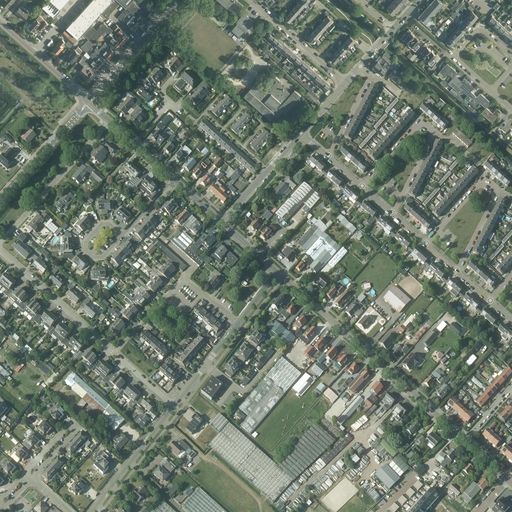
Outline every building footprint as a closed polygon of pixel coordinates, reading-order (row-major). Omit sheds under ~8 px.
[(3,0),(1,3),(7,8),(14,0),(3,0)] [(47,0),(42,6),(54,16),(61,9),(61,8),(67,0),(47,0)] [(77,39),(113,0),(92,0),(66,29),(70,33),(77,39)] [(111,15),(121,3),(117,0),(113,0),(111,3),(101,14),(102,15),(107,19),(111,15)] [(219,0),(227,7),(228,7),(236,15),(244,6),(237,0),(219,0)] [(306,4),(300,0),(299,2),(298,2),(296,3),(296,4),(302,9),(304,6),(307,9),(306,9),(307,11),(310,8),(306,4)] [(398,0),(394,0),(391,3),(398,9),(403,4),(398,0)] [(140,7),(137,4),(133,1),(126,8),(134,15),(132,17),(140,24),(142,22),(145,19),(137,11),(139,8),(140,7)] [(438,8),(432,2),(428,7),(434,12),(438,8)] [(455,9),(456,9),(457,11),(459,9),(461,10),(465,5),(461,2),(455,9)] [(393,14),(398,9),(391,3),(387,9),(393,14)] [(302,9),(296,4),(297,4),(293,9),(298,13),(302,9)] [(29,14),(20,6),(15,12),(23,20),(29,14)] [(434,12),(428,7),(424,12),(430,17),(434,12)] [(298,13),(293,9),(289,13),(294,17),(298,13)] [(472,11),(469,14),(468,13),(466,15),(473,21),(478,16),(472,11)] [(430,17),(424,12),(420,16),(426,22),(428,20),(427,19),(430,17)] [(294,17),(289,13),(285,18),(290,22),(294,17)] [(253,22),(244,14),(230,29),(239,38),(253,22)] [(327,15),(323,20),(328,24),(330,22),(332,23),(334,21),(332,20),(327,15)] [(473,21),(466,15),(464,17),(466,18),(463,21),(469,26),(473,21)] [(34,30),(39,34),(40,33),(48,24),(39,16),(37,18),(37,17),(34,21),(31,25),(29,24),(27,27),(27,28),(29,30),(30,30),(31,29),(33,31),(34,30)] [(441,19),(437,23),(433,28),(434,30),(441,22),(445,18),(443,16),(441,19)] [(487,21),(492,25),(496,20),(492,16),(487,21)] [(140,24),(132,17),(131,18),(128,22),(130,24),(130,25),(135,30),(140,24)] [(497,18),(496,20),(492,25),(496,29),(501,24),(498,21),(499,20),(497,18)] [(328,24),(323,20),(319,24),(324,29),(328,24)] [(463,21),(461,23),(459,22),(457,24),(465,31),(469,26),(463,21)] [(104,23),(93,35),(88,40),(93,44),(99,38),(101,35),(105,31),(110,26),(108,27),(104,23)] [(113,28),(121,35),(126,40),(129,36),(116,24),(113,28)] [(324,29),(319,24),(315,29),(320,33),(324,29)] [(465,31),(457,24),(453,29),(460,35),(465,31)] [(505,28),(507,25),(506,24),(505,24),(503,26),(501,24),(496,29),(501,33),(505,28)] [(505,28),(501,33),(505,37),(510,32),(511,28),(508,25),(505,28)] [(121,35),(119,37),(118,38),(116,35),(114,37),(109,34),(113,29),(110,26),(105,31),(107,33),(108,32),(109,34),(115,39),(117,40),(117,39),(122,44),(126,40),(121,35)] [(404,39),(408,43),(415,36),(411,32),(411,31),(409,28),(401,37),(403,40),(404,39)] [(320,33),(315,29),(311,33),(316,38),(320,33)] [(460,35),(453,29),(449,34),(456,40),(460,35)] [(264,38),(268,42),(275,35),(270,31),(266,36),(264,38)] [(456,40),(449,34),(447,32),(445,35),(448,37),(446,40),(452,45),(456,40)] [(70,33),(67,37),(66,38),(73,44),(77,39),(70,33)] [(311,33),(307,38),(312,42),(315,40),(317,42),(316,43),(318,45),(321,42),(316,38),(311,33)] [(115,39),(109,34),(107,36),(119,48),(122,44),(117,39),(117,40),(115,39)] [(275,35),(268,42),(271,44),(273,46),(274,46),(280,39),(275,35)] [(350,36),(346,40),(351,45),(353,42),(356,45),(355,46),(357,47),(359,44),(355,40),(350,36)] [(420,40),(415,36),(408,43),(413,47),(412,48),(415,50),(423,41),(420,39),(420,40)] [(280,39),(274,46),(275,47),(277,46),(279,48),(284,43),(280,39)] [(62,46),(65,42),(62,40),(59,44),(59,43),(53,49),(58,53),(63,48),(62,46)] [(88,40),(81,48),(86,53),(89,49),(91,48),(91,47),(93,44),(88,40)] [(351,45),(346,40),(342,45),(347,49),(349,47),(352,49),(351,50),(353,52),(355,49),(351,45)] [(102,46),(112,56),(115,52),(105,43),(102,46)] [(284,43),(279,48),(280,48),(282,50),(280,52),(282,54),(288,47),(284,43)] [(420,54),(424,58),(431,50),(427,46),(427,45),(425,43),(417,52),(419,54),(420,54)] [(347,49),(342,45),(338,49),(343,54),(345,51),(348,54),(347,54),(349,56),(352,53),(347,49)] [(112,56),(102,46),(99,49),(97,47),(95,50),(96,51),(100,55),(102,53),(109,59),(112,56)] [(288,47),(282,54),(284,56),(286,54),(288,56),(293,51),(289,47),(288,47)] [(80,54),(74,49),(66,58),(68,60),(69,61),(72,63),(80,54)] [(343,54),(338,49),(334,54),(339,58),(341,56),(344,58),(343,59),(345,61),(348,58),(343,54)] [(102,56),(100,55),(96,51),(95,50),(91,55),(92,57),(93,57),(94,59),(102,67),(103,66),(105,64),(100,59),(102,56)] [(436,54),(431,50),(424,58),(429,62),(428,62),(431,65),(435,60),(437,62),(441,58),(439,56),(436,53),(436,54)] [(288,56),(286,58),(291,62),(297,55),(294,51),(293,51),(288,56)] [(373,63),(374,64),(372,66),(377,70),(390,56),(385,52),(381,56),(380,55),(373,63)] [(339,58),(334,54),(330,58),(335,63),(337,60),(340,62),(339,63),(341,65),(344,62),(339,58)] [(297,55),(291,62),(293,64),(295,62),(298,64),(303,60),(302,59),(298,56),(297,55)] [(390,56),(377,70),(381,75),(387,69),(384,66),(392,58),(390,56)] [(102,67),(94,59),(91,63),(99,70),(102,67)] [(175,59),(167,68),(173,73),(177,69),(178,70),(177,72),(179,74),(180,72),(185,68),(175,59)] [(297,67),(297,68),(301,72),(308,64),(307,64),(303,60),(298,64),(298,65),(299,65),(297,67)] [(95,75),(89,69),(89,70),(87,69),(87,68),(90,65),(87,63),(84,65),(87,68),(85,70),(87,72),(87,73),(92,78),(95,75)] [(447,63),(442,69),(446,72),(452,78),(453,77),(457,72),(447,63)] [(308,64),(301,72),(306,76),(308,73),(312,68),(308,64)] [(87,68),(84,65),(81,69),(79,71),(84,75),(83,76),(89,81),(92,78),(87,73),(87,72),(85,70),(87,68)] [(308,73),(306,76),(310,80),(317,72),(316,72),(312,68),(308,73)] [(148,76),(145,79),(150,84),(153,81),(155,83),(159,79),(160,80),(163,76),(156,69),(149,77),(148,76)] [(192,88),(199,82),(196,79),(197,79),(188,71),(181,78),(182,79),(175,86),(179,90),(186,83),(192,88)] [(317,72),(310,80),(314,84),(317,81),(321,76),(317,72)] [(280,80),(279,80),(274,75),(263,86),(262,85),(257,81),(244,96),(273,122),(283,111),(285,112),(301,95),(294,90),(291,93),(282,85),(281,86),(277,83),(280,80)] [(317,81),(314,84),(315,84),(319,88),(326,80),(321,76),(317,81)] [(459,83),(453,77),(452,78),(448,83),(459,92),(461,89),(462,89),(459,87),(462,83),(460,81),(459,83)] [(463,78),(460,81),(462,83),(459,87),(462,89),(461,89),(464,92),(463,93),(466,96),(469,93),(470,92),(474,87),(463,78)] [(326,80),(319,88),(324,92),(326,90),(330,85),(326,80)] [(146,83),(141,89),(144,92),(141,95),(147,102),(153,95),(150,92),(149,91),(152,88),(146,83)] [(372,84),(369,89),(376,93),(377,89),(379,90),(380,88),(372,84)] [(190,99),(195,104),(196,105),(206,94),(207,96),(210,92),(205,88),(203,91),(200,88),(190,99)] [(376,93),(369,89),(366,95),(373,98),(375,95),(376,96),(377,94),(376,93)] [(476,98),(470,92),(469,93),(465,98),(475,107),(479,104),(476,102),(479,98),(477,96),(476,98)] [(480,93),(477,96),(479,98),(476,102),(479,104),(480,102),(486,107),(486,108),(486,107),(491,102),(480,93)] [(373,98),(366,95),(364,100),(370,103),(373,98)] [(229,105),(232,101),(226,96),(223,99),(221,101),(227,107),(229,105)] [(134,110),(138,106),(138,105),(139,106),(141,104),(137,100),(135,102),(136,103),(135,104),(128,98),(123,104),(118,109),(125,115),(131,108),(134,110)] [(396,99),(391,104),(385,111),(387,114),(398,101),(396,99)] [(370,103),(364,100),(361,105),(367,109),(370,103)] [(227,107),(221,101),(216,106),(222,112),(227,107)] [(399,102),(391,110),(394,113),(402,105),(399,102)] [(469,102),(466,105),(475,115),(478,112),(469,102)] [(428,106),(427,107),(424,104),(423,105),(421,107),(420,109),(426,114),(430,110),(431,108),(428,106)] [(367,109),(361,105),(358,110),(365,114),(367,109)] [(216,106),(212,111),(218,117),(222,112),(216,106)] [(137,126),(145,118),(141,114),(143,111),(138,107),(133,112),(136,115),(131,120),(137,126)] [(492,113),(486,107),(486,108),(486,107),(481,112),(492,122),(497,116),(493,112),(492,113)] [(365,114),(358,110),(355,116),(362,119),(365,114)] [(430,110),(426,114),(431,119),(435,115),(437,114),(434,111),(433,113),(430,110)] [(409,111),(405,115),(411,120),(415,115),(409,111)] [(248,122),(251,119),(245,113),(242,117),(240,119),(246,124),(248,122)] [(405,115),(405,116),(403,114),(401,117),(403,118),(401,120),(407,125),(411,120),(405,115)] [(376,129),(387,117),(385,115),(374,127),(376,129)] [(435,115),(431,119),(437,125),(443,118),(440,117),(439,118),(435,115)] [(11,125),(18,118),(15,116),(9,123),(11,125)] [(364,120),(362,119),(355,116),(353,121),(359,124),(361,122),(362,122),(363,122),(364,120)] [(447,126),(445,123),(443,121),(445,118),(444,117),(443,118),(437,125),(443,130),(447,126)] [(243,128),(246,125),(246,124),(240,119),(239,120),(237,123),(236,124),(242,129),(243,128)] [(199,126),(204,131),(210,125),(204,120),(199,126)] [(401,120),(397,124),(403,129),(407,125),(401,120)] [(359,124),(353,121),(350,126),(356,130),(359,124)] [(160,145),(167,137),(169,135),(168,135),(166,136),(163,134),(162,135),(160,133),(165,128),(160,123),(156,128),(159,130),(158,131),(157,131),(152,137),(160,145)] [(232,127),(230,128),(231,129),(237,135),(242,129),(236,124),(233,127),(232,127)] [(397,124),(393,129),(399,134),(403,129),(397,124)] [(215,129),(210,125),(204,131),(209,135),(215,129)] [(356,130),(350,126),(347,132),(355,136),(356,133),(355,132),(356,130)] [(220,134),(215,129),(209,135),(215,140),(220,134)] [(393,129),(389,133),(395,138),(399,134),(393,129)] [(28,144),(36,136),(30,130),(22,139),(28,144)] [(268,140),(271,136),(265,131),(264,130),(262,132),(263,133),(262,134),(260,136),(266,142),(268,140)] [(361,149),(376,133),(374,131),(359,147),(361,149)] [(355,136),(347,132),(344,137),(351,141),(352,138),(355,139),(356,137),(355,136)] [(385,134),(387,136),(385,138),(391,142),(395,138),(389,133),(387,132),(385,134)] [(225,139),(220,134),(215,140),(220,145),(225,139)] [(169,154),(174,148),(176,150),(179,146),(178,144),(176,146),(171,142),(175,137),(173,135),(170,138),(167,142),(169,144),(164,149),(169,154)] [(262,146),(265,143),(266,142),(260,136),(259,137),(256,140),(255,141),(261,147),(262,146)] [(391,142),(385,138),(383,137),(381,139),(379,141),(381,142),(387,147),(391,142)] [(225,150),(231,143),(231,144),(233,142),(231,140),(229,142),(225,139),(220,145),(224,149),(225,150)] [(251,144),(249,145),(250,147),(256,152),(261,147),(255,141),(252,145),(251,144)] [(442,144),(436,141),(433,146),(439,150),(441,146),(444,148),(445,145),(445,144),(443,143),(442,144)] [(381,142),(377,147),(383,151),(387,147),(381,142)] [(96,151),(97,151),(91,157),(99,164),(105,157),(104,156),(107,154),(107,153),(109,152),(111,154),(115,150),(108,143),(104,148),(106,149),(104,151),(100,147),(96,151)] [(236,148),(231,143),(225,150),(230,154),(236,148)] [(377,147),(375,146),(374,147),(375,149),(373,151),(379,156),(383,151),(377,147)] [(440,150),(433,146),(430,152),(437,155),(438,152),(440,153),(441,151),(440,150)] [(205,156),(209,151),(205,147),(201,152),(205,156)] [(340,152),(346,157),(350,153),(344,147),(340,152)] [(236,148),(230,154),(235,159),(241,153),(236,148)] [(15,154),(10,149),(4,155),(3,155),(0,158),(0,163),(7,169),(13,163),(10,160),(15,154)] [(188,156),(184,152),(181,150),(174,158),(179,163),(183,158),(186,159),(188,156)] [(374,161),(379,156),(373,151),(369,156),(374,161)] [(437,155),(430,152),(428,157),(434,160),(436,157),(437,158),(439,156),(437,155)] [(241,153),(235,159),(239,162),(237,164),(239,166),(241,164),(246,157),(241,153)] [(350,153),(346,157),(352,162),(355,158),(350,153)] [(313,156),(311,159),(308,157),(307,159),(315,166),(319,162),(313,156)] [(462,159),(460,156),(449,169),(451,171),(462,159)] [(246,157),(241,164),(246,168),(251,162),(246,157)] [(434,160),(428,157),(425,162),(431,166),(434,167),(436,162),(434,161),(434,160)] [(355,158),(352,162),(357,168),(361,163),(355,158)] [(223,162),(219,159),(213,165),(217,169),(223,162)] [(189,162),(184,168),(189,172),(193,166),(195,164),(191,160),(189,162)] [(251,173),(257,167),(259,165),(257,164),(255,166),(251,162),(246,168),(251,173)] [(326,167),(319,162),(315,166),(324,174),(326,172),(323,170),(326,167)] [(431,166),(425,162),(422,168),(429,171),(431,166)] [(484,166),(490,171),(494,167),(488,162),(484,166)] [(361,163),(357,168),(363,173),(367,169),(361,163)] [(127,168),(124,165),(119,171),(122,173),(123,172),(125,174),(127,172),(130,174),(136,168),(131,164),(127,168)] [(89,173),(90,173),(92,175),(90,176),(100,185),(105,179),(95,170),(94,172),(93,170),(86,165),(84,168),(82,166),(72,178),(79,184),(89,173)] [(194,173),(192,175),(197,179),(202,174),(201,173),(203,171),(200,168),(201,167),(198,165),(193,171),(194,173)] [(500,172),(497,170),(498,168),(495,165),(494,167),(490,171),(496,177),(500,172)] [(141,173),(136,168),(130,174),(133,177),(131,179),(133,181),(132,182),(135,185),(140,180),(137,177),(141,173)] [(429,171),(422,168),(419,173),(426,176),(429,171)] [(473,168),(472,168),(469,172),(474,177),(478,172),(473,168)] [(236,174),(237,174),(235,172),(232,176),(233,177),(231,180),(234,182),(239,177),(236,174)] [(330,172),(328,174),(326,172),(324,174),(326,176),(332,182),(337,177),(330,172)] [(440,187),(451,174),(449,172),(438,184),(440,187)] [(469,172),(465,177),(470,181),(474,177),(469,172)] [(500,172),(496,177),(501,182),(505,177),(500,172)] [(426,176),(419,173),(417,178),(423,182),(426,176)] [(208,179),(211,176),(208,174),(206,177),(201,182),(205,186),(210,181),(208,179)] [(343,183),(337,177),(332,182),(334,183),(339,187),(341,189),(343,188),(340,185),(343,183)] [(465,177),(461,181),(466,186),(470,181),(465,177)] [(511,183),(509,180),(505,177),(501,182),(507,187),(511,183)] [(423,182),(417,178),(414,184),(420,187),(423,182)] [(141,180),(135,186),(127,195),(135,202),(137,200),(130,195),(130,194),(131,195),(137,188),(138,189),(142,185),(146,190),(152,183),(148,179),(144,183),(141,180)] [(293,190),(296,186),(288,179),(285,183),(286,183),(285,185),(282,183),(272,194),(278,200),(290,187),(293,190)] [(461,181),(457,186),(462,190),(466,186),(461,181)] [(217,182),(214,186),(210,191),(214,195),(221,188),(222,186),(217,182)] [(310,209),(321,198),(303,182),(275,214),(293,230),(311,210),(310,209)] [(157,187),(152,183),(146,190),(151,194),(147,198),(152,202),(158,196),(154,191),(157,187)] [(420,187),(414,184),(411,189),(418,192),(420,187)] [(454,186),(455,188),(453,190),(458,195),(462,190),(457,186),(455,185),(454,186)] [(348,187),(345,190),(343,188),(341,189),(343,191),(343,192),(350,197),(354,193),(348,187)] [(221,188),(214,195),(219,199),(226,192),(221,188)] [(425,206),(440,190),(437,188),(423,204),(425,206)] [(416,195),(418,193),(418,192),(411,189),(408,195),(415,198),(416,195)] [(453,190),(449,195),(454,199),(458,195),(453,190)] [(226,192),(219,199),(224,203),(228,199),(226,197),(229,193),(227,191),(226,192)] [(67,207),(72,202),(75,198),(69,193),(66,196),(64,195),(54,206),(61,212),(63,209),(65,211),(68,208),(67,207)] [(360,198),(354,193),(350,197),(356,203),(353,205),(356,207),(358,205),(360,203),(358,201),(360,198)] [(449,195),(445,199),(450,204),(454,199),(449,195)] [(509,203),(500,198),(497,204),(504,207),(505,204),(508,206),(509,203)] [(445,199),(441,204),(446,208),(450,204),(445,199)] [(99,211),(102,211),(103,211),(103,214),(105,214),(104,200),(103,200),(103,202),(95,202),(96,211),(99,211)] [(113,201),(107,201),(105,202),(105,200),(104,200),(105,214),(106,214),(106,211),(110,211),(110,210),(113,210),(113,201)] [(179,209),(176,207),(177,206),(172,201),(167,206),(165,204),(159,210),(157,213),(161,217),(164,214),(166,211),(169,214),(172,212),(174,214),(179,209)] [(365,202),(362,205),(360,203),(358,205),(367,212),(371,208),(365,202)] [(441,204),(439,202),(438,205),(439,206),(437,208),(442,213),(446,208),(441,204)] [(506,208),(504,207),(497,204),(495,209),(501,212),(502,210),(505,211),(506,208)] [(404,209),(410,214),(414,210),(408,205),(404,209)] [(118,221),(119,222),(128,211),(127,211),(126,212),(120,207),(114,213),(117,215),(116,216),(119,219),(118,221)] [(442,213),(437,208),(436,209),(434,207),(431,211),(433,213),(438,217),(442,213)] [(377,213),(371,208),(367,212),(374,219),(370,223),(372,224),(375,220),(377,218),(375,216),(377,213)] [(414,210),(410,214),(416,220),(420,215),(415,211),(417,210),(415,208),(414,210)] [(503,214),(501,212),(495,209),(492,214),(498,218),(500,215),(501,216),(502,216),(503,214)] [(128,211),(119,222),(120,223),(122,221),(125,224),(125,223),(128,225),(134,219),(128,213),(129,212),(128,211)] [(272,215),(269,212),(267,211),(262,216),(267,221),(272,215)] [(183,221),(188,216),(184,212),(179,217),(178,217),(175,221),(181,226),(184,222),(183,221)] [(35,232),(42,224),(54,234),(58,229),(51,223),(53,221),(43,213),(39,217),(38,216),(29,226),(35,232)] [(162,218),(161,217),(157,213),(154,216),(153,215),(151,217),(150,217),(147,220),(145,218),(144,219),(155,228),(154,227),(154,226),(159,221),(162,218)] [(79,219),(78,220),(88,229),(90,228),(88,226),(91,223),(90,223),(92,220),(85,214),(80,220),(79,219)] [(341,214),(337,219),(352,234),(357,229),(341,214)] [(501,219),(498,218),(492,214),(489,220),(495,223),(497,220),(500,221),(501,219)] [(420,215),(416,220),(422,225),(425,221),(420,215)] [(382,218),(379,220),(377,218),(375,220),(378,222),(384,228),(388,223),(382,218)] [(155,228),(144,219),(143,221),(145,222),(142,225),(150,232),(153,228),(154,229),(155,228)] [(87,230),(88,229),(78,220),(78,221),(79,222),(73,228),(80,234),(82,231),(83,232),(85,229),(87,230)] [(182,227),(185,229),(188,232),(189,230),(195,236),(202,228),(196,223),(194,225),(188,220),(182,227)] [(258,225),(260,223),(257,220),(255,222),(250,227),(255,231),(259,226),(258,225)] [(328,228),(319,220),(297,244),(306,252),(328,228)] [(498,224),(495,223),(489,220),(486,225),(493,228),(494,225),(497,226),(498,224)] [(425,221),(422,225),(428,230),(431,226),(425,221)] [(394,229),(388,223),(384,228),(393,236),(394,234),(392,231),(394,229)] [(150,232),(142,225),(140,228),(138,227),(137,228),(147,237),(148,236),(146,235),(150,232)] [(493,228),(486,225),(484,230),(490,234),(493,228)] [(261,232),(263,234),(260,236),(265,240),(269,236),(270,237),(273,234),(265,227),(261,232)] [(147,237),(137,228),(136,229),(138,231),(135,234),(135,235),(133,237),(140,243),(145,237),(146,238),(147,237)] [(489,236),(490,235),(490,234),(484,230),(481,236),(487,239),(489,236)] [(504,244),(511,234),(511,230),(502,242),(504,244)] [(184,233),(178,239),(179,240),(181,242),(183,244),(185,246),(188,248),(194,241),(184,233)] [(340,248),(324,233),(305,254),(308,256),(303,261),(303,262),(301,264),(300,263),(296,268),(300,272),(305,267),(308,270),(310,268),(316,274),(321,268),(340,248)] [(399,233),(397,236),(394,234),(393,236),(395,238),(401,243),(405,239),(399,233)] [(204,235),(194,246),(192,244),(188,248),(194,254),(203,243),(209,248),(216,240),(210,235),(207,238),(204,235)] [(489,240),(487,239),(481,236),(478,241),(484,244),(486,245),(488,246),(489,243),(487,242),(489,240)] [(61,245),(61,247),(75,246),(75,244),(72,244),(72,240),(71,240),(71,237),(62,237),(63,245),(61,245)] [(187,267),(156,239),(152,244),(156,248),(164,256),(169,261),(182,272),(187,267)] [(411,244),(405,239),(401,243),(410,251),(411,249),(409,247),(411,244)] [(32,253),(20,242),(18,240),(14,244),(17,246),(14,248),(26,259),(32,253)] [(122,244),(121,245),(131,254),(132,254),(131,253),(131,252),(136,247),(129,241),(127,243),(124,246),(122,244)] [(484,244),(478,241),(475,246),(482,250),(483,247),(484,247),(485,245),(484,245),(484,244)] [(150,255),(156,248),(152,244),(146,252),(150,255)] [(131,254),(121,245),(120,246),(122,248),(119,251),(126,258),(129,254),(130,255),(131,254)] [(489,264),(504,247),(501,245),(487,261),(489,264)] [(75,246),(61,247),(61,248),(63,248),(63,255),(72,255),(72,252),(73,252),(73,248),(75,248),(75,246)] [(482,250),(475,246),(472,252),(479,255),(482,250)] [(49,254),(43,248),(40,251),(47,257),(49,254)] [(211,255),(214,257),(217,260),(219,259),(220,260),(225,254),(227,253),(226,251),(221,248),(218,251),(216,249),(211,255)] [(333,268),(347,252),(342,248),(328,263),(333,268)] [(416,248),(414,251),(411,249),(410,251),(411,252),(412,253),(416,256),(413,259),(416,261),(418,258),(422,254),(416,248)] [(190,259),(195,254),(194,254),(190,250),(186,255),(190,259)] [(227,250),(226,251),(227,253),(225,254),(229,258),(226,261),(232,267),(238,261),(235,258),(236,257),(235,255),(234,256),(227,250)] [(293,256),(295,254),(296,253),(294,252),(293,253),(292,251),(291,250),(289,252),(286,250),(284,253),(285,255),(286,256),(286,257),(285,258),(289,262),(294,257),(293,256)] [(126,258),(119,251),(116,254),(114,253),(113,254),(117,257),(123,263),(124,262),(123,261),(126,258)] [(39,252),(38,253),(34,258),(36,260),(37,259),(37,260),(40,256),(42,257),(43,255),(39,252)] [(117,257),(113,254),(112,255),(114,257),(111,260),(112,260),(110,263),(116,269),(121,263),(122,263),(123,264),(123,263),(117,257)] [(428,259),(422,254),(418,258),(424,264),(427,266),(428,264),(426,262),(428,259)] [(76,268),(76,269),(85,259),(84,257),(82,259),(79,257),(77,255),(71,262),(77,267),(76,268)] [(201,260),(197,256),(192,261),(197,265),(201,260)] [(85,259),(76,269),(77,269),(78,268),(84,274),(90,267),(88,265),(88,264),(85,262),(87,260),(85,259)] [(510,266),(505,261),(503,259),(501,262),(503,263),(501,265),(506,270),(510,266)] [(43,274),(48,269),(38,260),(33,265),(43,274)] [(478,267),(475,265),(473,263),(472,262),(468,267),(474,272),(478,267)] [(169,264),(167,267),(164,264),(162,267),(164,269),(171,275),(175,270),(169,264)] [(431,266),(428,264),(427,266),(423,270),(426,273),(429,268),(435,274),(439,269),(433,264),(431,266)] [(497,266),(499,268),(496,270),(502,275),(506,270),(501,265),(500,265),(499,264),(497,266)] [(157,275),(151,270),(147,266),(144,268),(154,277),(157,275)] [(478,267),(474,272),(480,277),(484,273),(478,267)] [(99,281),(100,281),(99,268),(97,268),(98,270),(93,271),(90,271),(91,280),(99,280),(99,281)] [(101,268),(99,268),(100,281),(101,281),(101,280),(102,280),(102,282),(103,283),(107,283),(108,281),(108,279),(109,279),(108,270),(105,271),(105,270),(101,270),(101,268)] [(171,275),(164,269),(160,274),(167,280),(171,275)] [(446,275),(439,269),(435,274),(441,279),(442,280),(444,282),(446,280),(443,277),(446,275)] [(219,278),(221,275),(215,271),(209,279),(212,281),(209,285),(214,289),(220,282),(214,278),(216,276),(219,278)] [(490,278),(489,277),(486,275),(484,273),(480,277),(486,282),(490,278)] [(0,284),(1,283),(4,286),(11,279),(6,275),(1,280),(0,279),(0,284)] [(59,289),(65,283),(56,275),(50,281),(59,289)] [(323,288),(328,282),(320,275),(315,281),(323,288)] [(490,278),(486,282),(492,288),(496,283),(495,283),(499,278),(497,276),(493,281),(490,278)] [(158,289),(152,283),(148,288),(138,278),(135,281),(148,293),(150,291),(154,294),(158,289)] [(156,278),(154,281),(151,279),(149,281),(152,283),(158,289),(162,284),(156,278)] [(15,283),(11,279),(4,286),(3,288),(6,291),(3,293),(7,297),(12,291),(10,289),(15,283)] [(450,279),(448,282),(446,280),(444,282),(441,284),(440,286),(441,288),(446,283),(446,284),(452,289),(457,285),(450,279)] [(136,281),(135,281),(134,280),(131,282),(140,290),(138,292),(136,294),(140,298),(146,303),(150,298),(146,295),(148,293),(141,287),(136,281)] [(72,282),(67,288),(70,290),(71,289),(72,290),(76,286),(75,285),(77,284),(73,281),(72,282)] [(334,293),(336,291),(339,294),(343,289),(340,286),(338,285),(337,285),(333,289),(331,291),(331,290),(326,295),(330,299),(335,294),(334,293)] [(463,290),(457,285),(452,289),(461,297),(463,295),(460,293),(463,290)] [(411,300),(395,286),(383,299),(399,313),(411,300)] [(14,304),(23,293),(19,289),(15,293),(12,291),(7,297),(10,299),(9,299),(14,304)] [(72,290),(67,296),(76,304),(81,298),(72,290)] [(335,303),(338,306),(338,307),(339,308),(340,308),(341,307),(341,305),(344,302),(344,303),(350,297),(345,292),(340,298),(335,303)] [(28,297),(23,293),(14,304),(19,308),(18,309),(20,311),(20,310),(26,303),(24,302),(28,297)] [(125,293),(123,295),(126,298),(129,301),(131,303),(132,303),(134,301),(125,293)] [(468,294),(465,297),(463,295),(461,297),(470,305),(474,300),(468,294)] [(86,306),(91,301),(93,299),(90,296),(88,298),(83,303),(86,306)] [(280,308),(286,301),(280,296),(272,306),(275,308),(273,310),(279,315),(283,311),(280,308)] [(146,303),(140,298),(137,300),(136,299),(134,301),(141,308),(146,303)] [(104,299),(101,303),(106,308),(110,304),(104,299)] [(480,306),(474,300),(470,305),(476,310),(477,311),(473,315),(470,315),(468,318),(471,321),(478,312),(480,310),(478,308),(480,306)] [(28,315),(37,305),(32,301),(28,305),(26,303),(20,310),(23,312),(23,311),(28,315)] [(357,318),(363,311),(361,309),(358,313),(356,311),(358,310),(352,304),(345,312),(351,317),(354,315),(357,318)] [(37,305),(28,315),(33,319),(32,319),(33,320),(32,320),(34,322),(40,316),(38,314),(42,309),(37,305)] [(92,319),(98,313),(89,305),(83,311),(92,319)] [(203,311),(198,317),(202,321),(201,322),(201,323),(208,315),(209,314),(207,312),(211,308),(208,306),(204,310),(203,311)] [(131,307),(127,311),(133,317),(137,312),(131,307)] [(194,314),(198,317),(203,311),(204,310),(201,307),(201,308),(199,307),(192,314),(193,315),(194,314)] [(291,307),(287,311),(285,309),(280,314),(286,320),(290,315),(291,316),(295,311),(291,307)] [(0,317),(2,319),(0,321),(0,323),(5,328),(8,324),(2,319),(6,314),(0,308),(0,317)] [(119,317),(114,312),(109,308),(107,310),(116,319),(114,321),(116,323),(114,325),(120,331),(125,326),(122,323),(120,322),(117,319),(119,317)] [(208,315),(201,323),(202,323),(203,322),(207,325),(213,319),(214,318),(212,316),(215,312),(213,310),(209,314),(208,315)] [(485,310),(482,312),(480,310),(478,312),(481,314),(487,320),(491,315),(485,310)] [(129,322),(133,317),(127,311),(122,316),(129,322)] [(41,328),(52,316),(48,312),(42,318),(40,316),(34,322),(41,328)] [(213,319),(207,325),(212,330),(211,331),(218,323),(216,321),(220,317),(217,314),(214,318),(213,319)] [(412,315),(403,324),(407,328),(416,318),(412,315)] [(497,321),(491,315),(487,320),(493,325),(495,328),(497,326),(495,323),(497,321)] [(57,320),(52,316),(41,328),(39,330),(40,331),(43,328),(43,327),(44,326),(47,328),(49,330),(48,331),(49,332),(46,335),(47,336),(49,334),(50,333),(54,328),(52,326),(57,320)] [(364,330),(371,322),(365,317),(358,324),(364,330)] [(301,327),(306,322),(301,318),(297,322),(297,323),(295,325),(299,328),(301,326),(301,327)] [(269,330),(289,346),(295,338),(292,336),(275,322),(269,330)] [(428,347),(437,336),(440,333),(447,326),(443,322),(436,330),(435,329),(432,332),(422,342),(428,347)] [(449,326),(458,335),(462,330),(454,322),(449,326)] [(218,323),(211,331),(211,332),(213,330),(217,334),(215,336),(217,338),(223,332),(221,330),(222,328),(222,329),(224,327),(220,324),(218,323)] [(60,336),(66,329),(61,324),(56,330),(54,328),(50,333),(49,334),(47,336),(48,336),(50,335),(51,336),(52,335),(54,336),(57,339),(60,336)] [(146,330),(145,332),(139,339),(140,340),(141,339),(145,342),(150,336),(152,333),(154,331),(150,327),(147,324),(143,328),(146,330)] [(116,336),(120,331),(114,325),(112,328),(110,326),(107,328),(112,332),(111,332),(113,334),(113,333),(116,336)] [(502,325),(499,328),(497,326),(495,328),(498,330),(504,335),(508,331),(502,325)] [(302,335),(298,339),(306,347),(310,343),(308,341),(311,337),(312,337),(316,332),(311,328),(306,334),(305,334),(303,336),(302,335)] [(471,330),(469,328),(462,336),(464,338),(471,330)] [(66,329),(60,336),(62,338),(61,340),(63,342),(61,343),(64,345),(68,341),(66,339),(71,333),(66,329)] [(298,329),(292,336),(295,338),(296,339),(302,333),(298,329)] [(267,335),(261,330),(258,333),(257,331),(253,336),(261,342),(267,335)] [(511,338),(511,334),(508,331),(504,335),(501,338),(504,341),(507,338),(510,341),(511,342),(511,339),(511,338)] [(207,335),(205,337),(212,344),(215,341),(207,335)] [(387,335),(379,344),(386,349),(394,340),(387,335)] [(152,338),(150,336),(145,342),(149,346),(155,340),(156,339),(153,337),(152,338)] [(198,336),(198,337),(195,340),(193,342),(200,348),(202,349),(202,348),(201,347),(205,343),(199,338),(198,336)] [(255,349),(261,342),(253,336),(249,341),(251,342),(249,345),(255,349)] [(70,343),(68,341),(64,345),(66,347),(67,346),(69,348),(71,346),(74,348),(80,341),(75,337),(70,343)] [(322,338),(313,349),(310,346),(304,353),(309,358),(316,350),(319,352),(327,343),(322,338)] [(160,343),(154,350),(159,355),(164,349),(165,348),(163,346),(167,342),(164,339),(160,343)] [(155,340),(149,346),(148,348),(149,348),(150,347),(154,350),(160,343),(157,341),(156,342),(155,340)] [(85,345),(80,341),(74,348),(72,350),(72,351),(72,352),(75,354),(73,356),(76,359),(82,353),(79,351),(85,345)] [(200,348),(193,342),(191,344),(192,345),(190,347),(196,353),(200,348)] [(255,350),(255,349),(249,345),(249,344),(246,347),(244,345),(241,350),(249,356),(254,349),(255,350)] [(405,354),(409,350),(404,345),(402,348),(400,348),(397,345),(391,352),(392,353),(392,354),(396,358),(402,352),(405,354)] [(196,353),(190,347),(189,346),(186,349),(188,350),(186,352),(185,351),(192,357),(193,358),(194,358),(193,357),(196,353)] [(258,362),(262,366),(274,352),(270,348),(258,362)] [(332,348),(328,353),(325,356),(331,361),(336,356),(334,355),(337,352),(332,348)] [(166,350),(164,349),(159,355),(157,356),(158,357),(160,355),(164,359),(169,353),(169,354),(170,352),(167,349),(166,350)] [(499,358),(500,357),(501,357),(503,354),(500,351),(497,354),(492,349),(491,351),(499,358)] [(249,356),(241,350),(237,355),(239,356),(237,359),(236,358),(236,359),(242,363),(243,364),(249,356)] [(438,350),(432,356),(438,362),(444,356),(438,350)] [(84,355),(82,353),(76,359),(79,361),(82,358),(86,361),(92,355),(88,351),(84,355)] [(192,357),(185,351),(182,354),(181,356),(188,362),(192,357)] [(188,362),(181,356),(179,358),(175,354),(172,357),(175,359),(177,362),(185,368),(186,367),(184,366),(188,362)] [(405,367),(409,370),(414,365),(415,366),(418,362),(417,361),(418,361),(416,358),(418,356),(415,354),(413,356),(412,355),(403,365),(404,365),(403,366),(405,367)] [(92,355),(86,361),(91,365),(88,369),(90,371),(91,370),(96,365),(93,363),(97,359),(92,355)] [(343,366),(348,361),(343,356),(338,361),(339,362),(337,364),(341,367),(343,365),(343,366)] [(248,417),(240,426),(250,434),(301,375),(282,358),(238,408),(248,417)] [(232,360),(229,365),(236,371),(242,363),(236,359),(234,361),(232,360)] [(169,361),(164,366),(158,373),(158,374),(160,372),(164,376),(170,369),(168,367),(170,366),(172,363),(169,361)] [(101,373),(108,366),(103,362),(98,367),(96,365),(91,370),(93,372),(94,372),(96,370),(98,372),(99,371),(101,373)] [(326,370),(320,364),(318,363),(313,369),(320,376),(326,370)] [(0,364),(0,372),(6,378),(10,375),(0,364)] [(18,372),(23,367),(20,364),(15,369),(18,372)] [(231,378),(236,371),(229,365),(225,369),(227,371),(225,373),(231,378)] [(353,365),(349,370),(347,368),(344,372),(348,375),(350,374),(351,375),(353,373),(354,374),(358,369),(353,365)] [(108,366),(101,373),(106,377),(102,381),(104,384),(105,382),(109,378),(107,376),(112,370),(108,366)] [(497,366),(497,367),(508,377),(511,373),(507,368),(505,371),(504,370),(503,371),(498,367),(497,366)] [(497,367),(496,368),(497,369),(501,373),(500,374),(501,375),(499,377),(504,381),(508,377),(497,367)] [(170,369),(164,376),(168,380),(174,374),(175,373),(172,370),(171,372),(169,370),(170,369)] [(242,381),(246,384),(256,373),(252,370),(242,381)] [(433,382),(435,380),(437,382),(441,377),(435,372),(424,383),(429,387),(433,382)] [(55,373),(45,382),(48,386),(58,377),(55,373)] [(93,409),(91,412),(89,410),(83,417),(95,428),(101,422),(100,421),(102,419),(115,431),(125,420),(110,406),(73,373),(64,383),(82,399),(93,409)] [(358,376),(347,388),(354,394),(362,385),(361,384),(364,381),(365,382),(369,377),(364,373),(360,378),(358,376)] [(477,373),(474,376),(483,384),(486,380),(477,373)] [(176,376),(174,374),(168,380),(167,382),(168,382),(169,381),(173,384),(178,379),(179,379),(180,378),(177,375),(176,376)] [(314,381),(306,374),(292,389),(301,396),(314,381)] [(111,380),(109,378),(105,382),(108,385),(108,386),(111,388),(112,388),(112,389),(114,387),(114,386),(120,380),(115,375),(111,380)] [(491,376),(490,376),(500,386),(504,381),(499,377),(497,375),(494,379),(493,378),(494,378),(491,376)] [(448,376),(439,386),(441,388),(436,394),(442,399),(450,390),(444,385),(451,378),(448,376)] [(490,377),(489,378),(493,381),(490,384),(492,386),(497,390),(500,386),(490,376),(490,377)] [(212,378),(201,393),(211,401),(219,390),(223,386),(212,378)] [(120,380),(114,386),(114,387),(116,389),(115,391),(119,395),(123,390),(121,388),(125,384),(120,380)] [(93,381),(91,384),(104,397),(107,394),(93,381)] [(316,388),(322,393),(327,387),(321,383),(316,388)] [(341,416),(342,416),(337,421),(341,425),(346,420),(363,401),(364,403),(379,386),(376,383),(370,390),(370,391),(369,392),(368,392),(362,400),(358,397),(341,416)] [(483,384),(482,385),(493,394),(497,390),(492,386),(489,388),(488,387),(487,388),(483,384)] [(482,385),(481,386),(486,390),(485,391),(486,392),(484,394),(489,399),(493,394),(482,385)] [(127,400),(135,391),(131,386),(125,392),(123,390),(119,395),(117,397),(119,399),(122,395),(127,400)] [(377,400),(374,397),(376,395),(376,396),(382,389),(379,386),(364,403),(370,408),(373,404),(377,400)] [(336,396),(328,389),(324,394),(331,401),(336,396)] [(140,395),(135,391),(127,400),(130,402),(129,403),(131,405),(130,406),(131,407),(130,408),(131,409),(133,407),(136,404),(137,403),(135,401),(140,395)] [(384,404),(385,405),(392,397),(389,394),(383,400),(386,402),(384,404)] [(481,397),(480,398),(485,403),(489,399),(484,394),(482,397),(481,397)] [(452,399),(447,404),(452,409),(462,398),(461,396),(456,402),(452,399)] [(392,397),(385,405),(383,407),(387,410),(396,400),(392,397)] [(462,398),(452,409),(457,413),(467,402),(466,401),(461,406),(458,404),(462,398)] [(480,398),(476,403),(481,407),(485,403),(480,398)] [(141,399),(137,403),(136,404),(139,407),(141,405),(149,411),(153,406),(148,402),(149,401),(146,399),(144,402),(141,399)] [(79,410),(81,409),(81,410),(87,404),(82,400),(77,405),(76,407),(79,410)] [(466,411),(463,408),(464,406),(467,403),(467,402),(457,413),(463,418),(472,407),(471,406),(468,409),(466,411)] [(392,413),(396,417),(404,407),(401,404),(392,413)] [(369,411),(369,412),(366,414),(368,416),(375,410),(373,407),(369,411)] [(408,411),(404,407),(396,417),(394,418),(398,421),(399,420),(408,411)] [(472,407),(463,418),(468,423),(477,412),(476,410),(471,416),(468,413),(470,411),(473,407),(472,407)] [(511,413),(511,410),(508,407),(503,412),(509,417),(511,413)] [(64,417),(62,415),(65,413),(59,408),(57,410),(56,409),(51,414),(54,416),(52,418),(56,421),(57,419),(60,421),(62,419),(61,418),(63,416),(64,417)] [(242,421),(245,417),(240,413),(238,411),(235,414),(237,416),(242,421)] [(509,417),(503,412),(499,417),(504,422),(509,417)] [(293,481),(228,423),(219,414),(209,425),(218,434),(208,445),(212,448),(263,495),(273,503),(293,481)] [(141,429),(149,421),(143,415),(141,418),(138,416),(136,418),(139,420),(136,423),(141,429)] [(203,422),(196,417),(186,430),(192,435),(195,432),(196,431),(196,430),(203,422)] [(52,430),(50,428),(53,426),(44,418),(41,420),(44,422),(39,427),(42,429),(40,431),(44,434),(45,432),(48,434),(50,432),(49,431),(51,429),(52,430)] [(415,423),(408,429),(407,428),(402,432),(408,438),(417,429),(418,430),(419,429),(418,428),(419,427),(415,423)] [(487,440),(493,432),(491,430),(496,425),(494,423),(489,428),(491,430),(489,431),(487,430),(482,436),(487,440)] [(335,442),(315,424),(279,464),(277,466),(294,481),(335,442)] [(496,437),(494,435),(495,434),(498,431),(496,429),(493,432),(487,440),(491,443),(496,438),(496,437)] [(81,433),(77,438),(85,445),(89,440),(88,439),(90,437),(86,433),(84,435),(81,433)] [(321,470),(352,440),(346,433),(315,463),(321,470)] [(433,448),(440,441),(432,433),(425,441),(433,448)] [(496,438),(491,443),(496,447),(501,442),(498,439),(502,435),(500,433),(496,437),(496,438)] [(40,443),(38,441),(41,439),(35,434),(33,437),(32,435),(27,440),(30,442),(28,444),(32,448),(33,446),(36,448),(38,445),(37,444),(39,442),(40,443)] [(113,441),(116,443),(112,447),(118,452),(127,441),(122,436),(120,438),(117,436),(113,441)] [(85,445),(77,438),(73,442),(79,447),(81,449),(85,445)] [(393,458),(399,452),(385,438),(380,444),(393,458)] [(79,447),(73,442),(69,446),(75,451),(79,447)] [(185,453),(189,448),(185,444),(181,448),(174,442),(168,448),(177,456),(182,450),(185,453)] [(404,451),(409,446),(405,443),(400,448),(404,451)] [(75,451),(69,446),(65,451),(68,453),(66,455),(70,459),(72,457),(71,456),(75,451)] [(500,452),(505,456),(510,450),(506,446),(500,452)] [(18,455),(16,457),(12,461),(11,461),(16,466),(17,465),(16,465),(20,461),(21,459),(24,461),(26,458),(25,457),(27,455),(28,456),(26,455),(29,452),(23,448),(21,450),(20,448),(15,453),(18,455)] [(192,450),(188,455),(192,458),(196,454),(192,450)] [(411,450),(406,456),(408,459),(414,452),(411,450)] [(450,461),(456,455),(451,451),(446,457),(444,455),(441,458),(444,461),(447,458),(450,461)] [(108,458),(104,453),(100,457),(101,458),(93,466),(103,475),(108,469),(106,468),(108,466),(106,464),(107,463),(105,461),(108,458)] [(352,466),(358,460),(353,454),(346,460),(352,466)] [(399,457),(388,466),(400,478),(410,468),(399,457)] [(58,459),(53,463),(59,469),(61,471),(66,466),(65,465),(67,463),(62,459),(60,461),(58,459)] [(16,469),(14,468),(16,466),(11,461),(9,463),(8,462),(3,466),(6,468),(4,470),(8,474),(9,472),(12,474),(14,471),(13,470),(15,469),(16,469)] [(59,469),(53,463),(50,467),(55,473),(59,469)] [(170,474),(174,469),(169,464),(164,469),(164,468),(164,469),(162,471),(159,468),(158,470),(157,470),(156,470),(155,471),(155,472),(155,473),(154,474),(160,480),(162,481),(164,481),(165,480),(168,476),(170,474)] [(400,480),(386,465),(375,476),(389,490),(400,480)] [(425,470),(419,465),(413,472),(419,477),(425,470)] [(467,475),(472,470),(468,466),(463,471),(461,474),(465,478),(467,475)] [(55,473),(50,467),(46,471),(52,477),(54,478),(57,474),(55,473)] [(52,477),(46,471),(42,476),(44,478),(42,481),(47,485),(49,482),(48,481),(52,477)] [(79,496),(82,493),(81,492),(82,490),(83,491),(82,489),(84,487),(83,486),(86,483),(80,478),(77,481),(79,482),(77,485),(75,483),(71,488),(73,490),(71,492),(75,495),(77,494),(79,496)] [(481,492),(487,486),(482,481),(477,487),(473,483),(460,498),(467,504),(480,491),(481,492)] [(458,496),(461,492),(453,485),(449,489),(458,496)] [(141,486),(137,491),(136,490),(133,494),(133,493),(132,494),(131,495),(138,502),(143,496),(147,491),(141,486)] [(376,501),(380,497),(371,487),(367,491),(376,501)] [(225,511),(199,488),(182,507),(186,511),(225,511)] [(185,494),(188,496),(193,490),(190,488),(185,494)] [(431,490),(427,494),(435,502),(439,498),(431,490)] [(427,494),(424,498),(432,506),(435,502),(427,494)] [(424,498),(420,502),(428,510),(432,506),(424,498)] [(498,511),(506,503),(502,499),(496,505),(493,503),(488,508),(492,511),(498,511)] [(174,511),(162,501),(151,511),(149,511),(146,509),(142,511),(174,511)] [(44,511),(48,509),(41,502),(32,511),(44,511)] [(420,502),(416,506),(422,511),(426,511),(428,510),(420,502)] [(510,506),(506,503),(498,511),(505,511),(510,507),(509,507),(510,506)]
